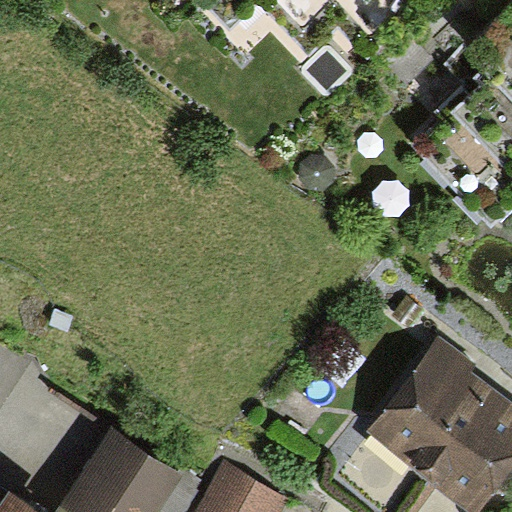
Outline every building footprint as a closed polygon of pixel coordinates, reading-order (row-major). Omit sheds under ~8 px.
[(403,0),(293,0),(305,12),(317,0),(344,0),(374,29),(403,0)] [(511,0),(503,0),(470,33),(494,57),(443,107),(448,113),(438,123),(497,183),(511,168),(511,0)] [(366,423),(471,503),(511,448),(511,396),(432,336),(366,423)] [(0,511),(135,511),(162,471),(104,433),(52,511),(1,511),(0,511)] [(273,511),(285,496),(227,462),(195,511),(197,511),(273,511)]
